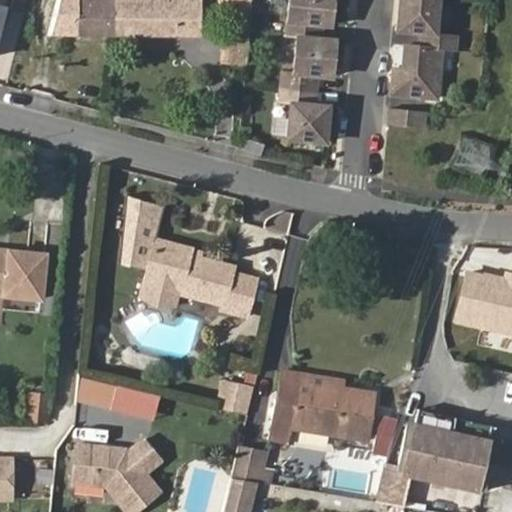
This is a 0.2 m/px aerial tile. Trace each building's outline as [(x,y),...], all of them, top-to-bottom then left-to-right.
[(77,0),(77,34),(113,34),(113,0),(77,0)] [(113,0),(113,34),(200,36),(200,0),(113,0)] [(233,48),(244,48),(246,0),(229,0),(233,0),(233,48)] [(328,71),(332,35),(318,34),(319,20),(328,21),(329,0),(285,0),(283,30),(294,31),(291,67),(279,66),(276,96),(288,97),(284,134),(322,137),(326,100),(312,99),(315,70),(328,71)] [(434,30),(436,0),(397,0),(395,25),(420,28),(419,42),(403,40),(400,69),(391,68),(390,89),(436,94),(440,44),(453,45),(455,32),(434,30)] [(243,67),(244,48),(233,48),(218,47),(216,65),(243,67)] [(421,125),(422,109),(388,105),(386,122),(421,125)] [(244,135),(241,145),(260,150),(262,141),(244,135)] [(156,241),(146,280),(183,290),(181,295),(226,306),(224,312),(248,318),(258,280),(233,275),(235,267),(200,258),(201,252),(156,241)] [(0,299),(39,303),(44,258),(0,254),(0,299)] [(511,276),(465,266),(451,324),(511,338),(511,276)] [(345,390),(346,381),(297,373),(293,395),(308,398),(310,385),(345,390)] [(112,385),(78,376),(76,399),(108,407),(112,385)] [(248,415),(253,390),(225,383),(219,408),(248,415)] [(368,443),(375,394),(345,390),(310,385),(308,398),(293,395),(292,404),(270,400),(265,427),(287,431),(368,443)] [(272,392),(270,400),(292,404),(293,395),(272,392)] [(40,402),(25,400),(23,419),(38,421),(40,402)] [(287,431),(265,427),(262,445),(284,448),(287,431)] [(410,427),(401,476),(475,488),(484,439),(410,427)] [(123,455),(71,448),(66,487),(102,491),(121,511),(134,511),(158,493),(143,476),(158,463),(139,442),(123,455)] [(262,480),(270,451),(242,444),(234,473),(262,480)] [(10,458),(0,457),(0,497),(10,498),(10,458)] [(53,459),(21,458),(20,495),(52,495),(53,459)] [(250,511),(257,486),(233,481),(226,509),(238,511),(250,511)]
